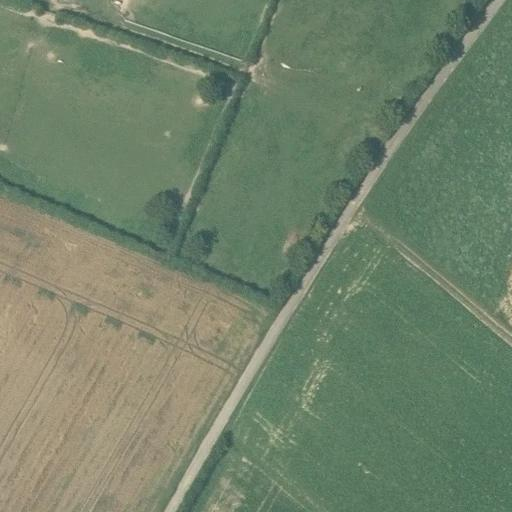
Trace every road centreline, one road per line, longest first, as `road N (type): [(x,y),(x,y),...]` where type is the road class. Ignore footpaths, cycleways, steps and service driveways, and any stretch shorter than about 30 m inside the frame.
road 1 (unclassified): [(499,0),(351,206),(170,511)]
road 2 (track): [(351,206),(511,339)]
